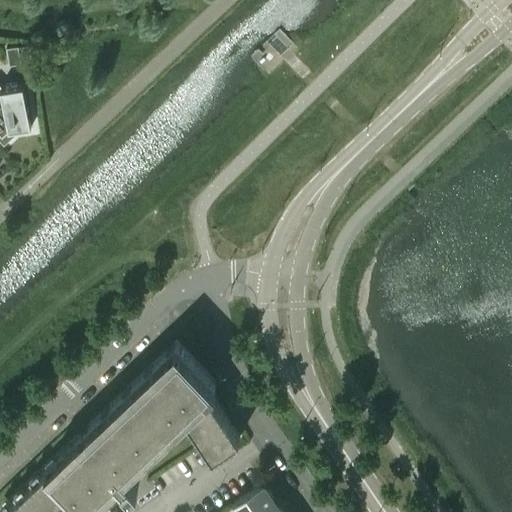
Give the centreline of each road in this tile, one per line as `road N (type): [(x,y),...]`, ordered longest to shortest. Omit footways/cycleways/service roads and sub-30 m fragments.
road 1 (tertiary): [(511,15),(302,217),(282,274)]
road 2 (residential): [(0,459),(161,306),(211,277)]
road 3 (tertiary): [(282,274),(279,318),(299,390),(381,511)]
road 4 (residential): [(211,277),(233,358),(323,511)]
